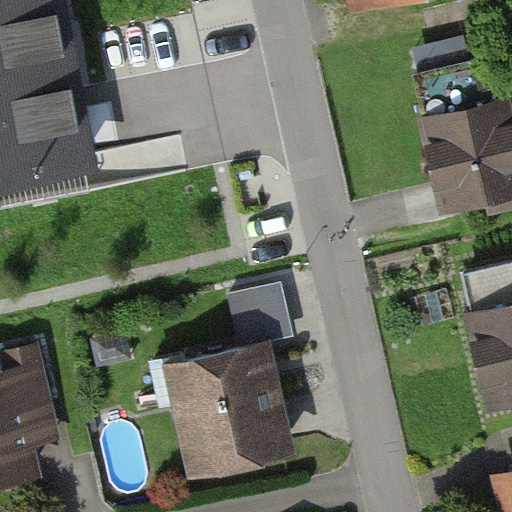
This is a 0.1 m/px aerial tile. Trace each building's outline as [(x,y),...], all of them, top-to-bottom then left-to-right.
[(56,0),(0,0),(0,167),(85,152),(56,0)] [(382,0),(386,13),(439,0),(382,0)] [(511,96),(440,114),(467,223),(511,212),(511,96)] [(287,280),(240,292),(254,348),(301,336),(287,280)] [(511,313),(486,320),(511,413),(511,412),(511,313)] [(279,346),(192,368),(219,476),(306,454),(279,346)] [(64,366),(0,378),(0,496),(88,479),(64,366)]
